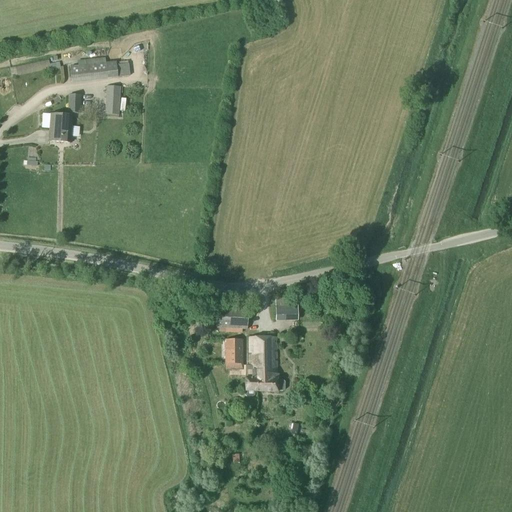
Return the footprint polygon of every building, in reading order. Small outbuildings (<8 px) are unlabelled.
[(133,60),(143,60),(143,51),(132,51),(133,60)] [(105,64),(70,68),(72,83),(107,79),(119,78),(117,62),(105,64)] [(105,115),(118,116),(120,88),(107,87),(105,115)] [(68,96),(68,113),(80,114),(81,96),(68,96)] [(50,129),(71,130),(72,117),(51,115),(50,129)] [(71,130),(50,129),(49,142),(70,143),(71,130)] [(276,320),(298,320),(298,308),(276,308),(276,320)] [(216,328),(246,329),(247,310),(216,309),(216,328)] [(249,339),(249,353),(261,353),(260,376),(264,376),(264,383),(256,383),(256,392),(277,393),(282,393),(284,391),(284,383),(282,381),(277,381),(277,375),(276,375),(276,339),(276,338),(249,338),(249,339)] [(226,341),(226,370),(242,369),(242,340),(226,341)] [(244,392),(244,396),(245,397),(252,397),(253,396),(253,392),(256,392),(256,383),(264,383),(264,376),(260,376),(261,353),(249,353),(248,371),(245,371),(245,378),(244,378),(244,392)]
